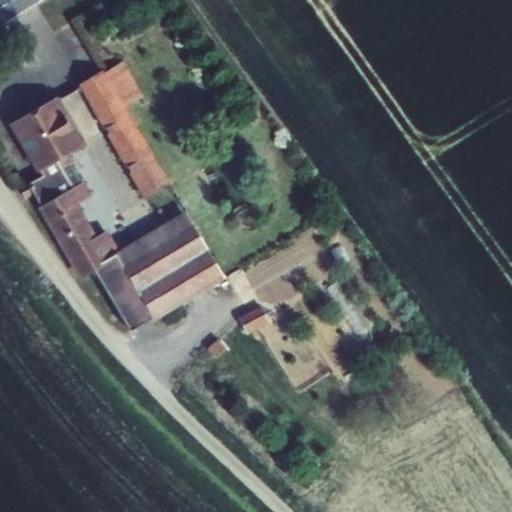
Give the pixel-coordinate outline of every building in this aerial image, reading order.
[(83,86),(146,196),(166,184),(103,74),(83,86)] [(57,101),(14,126),(39,169),(43,176),(29,184),(34,194),(42,209),(81,276),(95,268),(107,260),(118,254),(107,235),(96,241),(74,204),(88,196),(64,155),(82,145),(57,101)] [(20,189),(25,199),(34,194),(29,184),(20,189)] [(153,318),(224,277),(201,236),(188,214),(118,254),(153,318)] [(132,330),(153,318),(118,254),(107,260),(95,268),(132,330)] [(266,304),(243,316),(252,332),(274,320),(266,304)]
